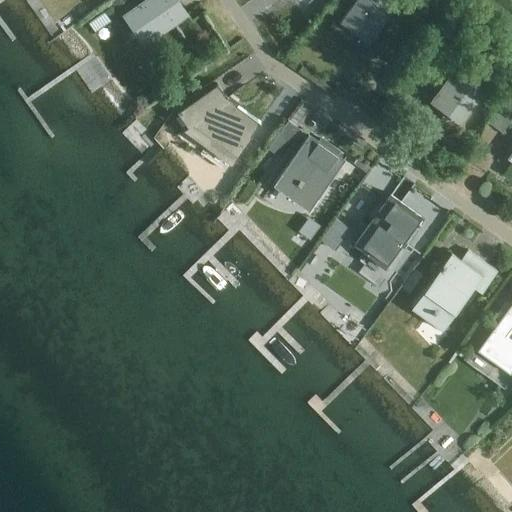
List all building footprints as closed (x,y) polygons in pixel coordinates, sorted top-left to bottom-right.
[(110,0),(118,11),(133,1),(132,0),(110,0)] [(176,0),(144,0),(130,10),(151,39),(186,14),(176,0)] [(393,0),(353,0),(336,23),(365,44),(397,2),(393,0)] [(452,80),(447,77),(429,101),(459,122),(492,76),(467,59),(452,80)] [(227,98),(216,82),(176,111),(187,127),(192,123),(236,154),(260,121),(227,98)] [(511,113),(511,90),(509,89),(486,121),(499,131),(511,113)] [(286,119),(266,147),(269,149),(281,157),(293,141),(295,142),(299,145),(271,184),(307,210),(342,161),(337,157),(309,136),(306,135),(305,137),(298,133),(301,130),(286,119)] [(352,162),(366,172),(369,167),(355,158),(352,162)] [(383,266),(389,257),(418,216),(388,194),(353,244),(383,266)] [(471,286),(480,292),(495,271),(466,249),(459,259),(450,252),(440,266),(432,262),(427,271),(434,275),(410,307),(441,329),(471,286)] [(511,300),(469,360),(455,350),(447,361),(449,362),(456,353),(469,363),(478,351),(507,372),(491,393),(493,395),(511,368),(511,300)]
